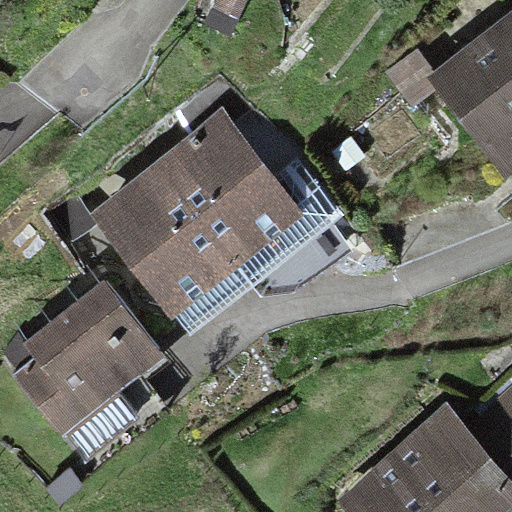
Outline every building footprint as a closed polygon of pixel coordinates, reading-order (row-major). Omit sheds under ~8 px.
[(511,24),(444,78),(511,164),(511,24)] [(292,211),(222,118),(99,211),(169,303),(292,211)] [(155,354),(104,289),(36,342),(86,407),(155,354)] [(511,398),(487,421),(511,448),(511,398)] [(500,511),(511,502),(511,486),(445,413),(352,498),(364,511),(500,511)]
